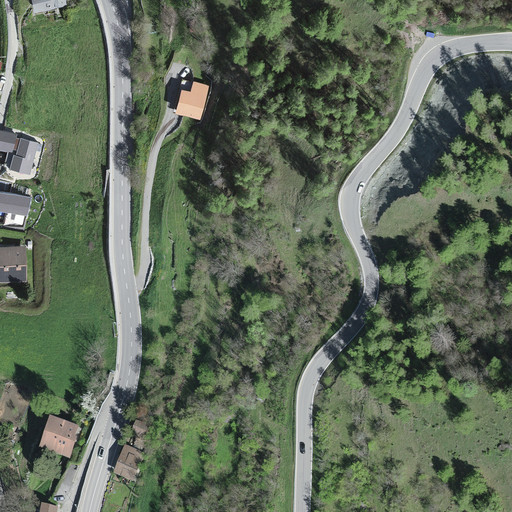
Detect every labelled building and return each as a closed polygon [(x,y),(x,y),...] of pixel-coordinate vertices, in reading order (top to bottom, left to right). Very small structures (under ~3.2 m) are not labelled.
[(63,0),(26,0),(29,14),(65,8),(63,0)] [(191,91),(181,88),(175,110),(199,117),(208,84),(193,80),(191,91)] [(0,130),(0,151),(12,155),(18,135),(0,130)] [(36,144),(21,140),(17,157),(14,156),(11,169),(29,173),(36,144)] [(29,198),(0,192),(0,208),(26,214),(29,198)] [(24,247),(0,248),(0,270),(1,281),(26,280),(24,247)] [(78,429),(47,420),(37,451),(68,461),(78,429)] [(137,421),(131,433),(146,440),(152,428),(137,421)] [(146,454),(123,446),(112,476),(135,484),(146,454)]
